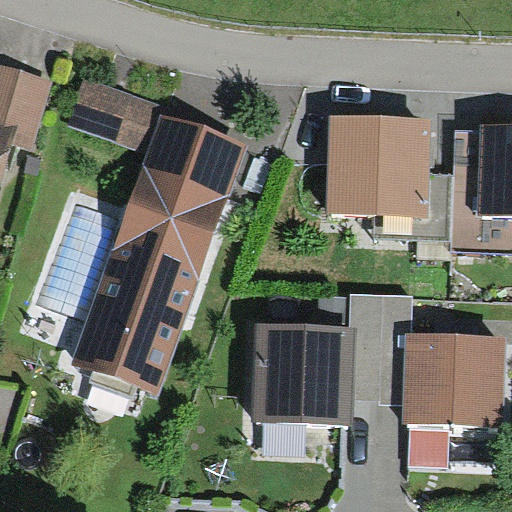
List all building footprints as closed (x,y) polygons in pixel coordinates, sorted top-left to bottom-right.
[(0,198),(16,150),(33,156),(57,88),(0,71),(0,198)] [(166,110),(89,83),(70,133),(150,157),(76,372),(159,404),(246,150),(162,121),(166,110)] [(433,130),(330,124),(332,223),(430,223),(433,130)] [(511,136),(485,136),(482,229),(511,229),(511,136)] [(359,332),(254,332),(253,429),(357,431),(359,332)] [(506,345),(405,344),(403,434),(506,435),(506,345)]
